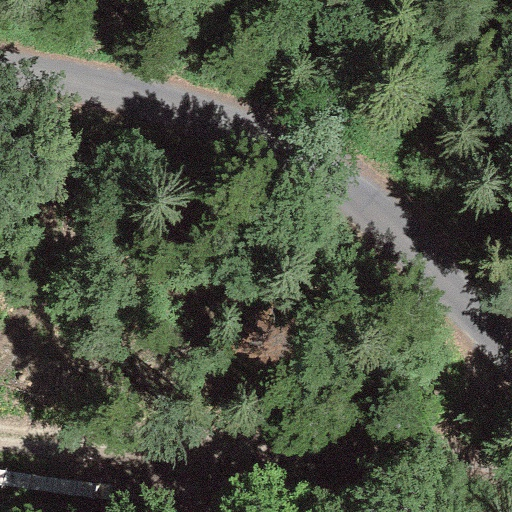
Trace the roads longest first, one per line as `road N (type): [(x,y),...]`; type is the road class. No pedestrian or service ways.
road 1 (track): [(511,345),(390,225),(322,183),(239,142),(0,71)]
road 2 (track): [(511,400),(101,456),(0,433)]
